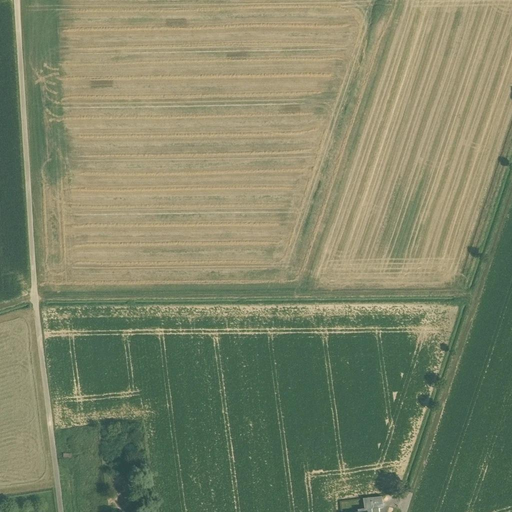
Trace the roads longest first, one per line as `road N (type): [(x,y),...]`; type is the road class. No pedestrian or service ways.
road 1 (track): [(0,308),(34,297),(474,295),(410,496)]
road 2 (track): [(15,0),(34,297),(60,511)]
road 3 (track): [(511,181),(474,295)]
